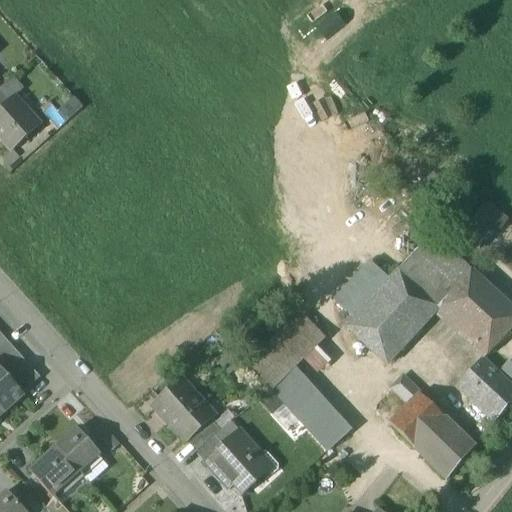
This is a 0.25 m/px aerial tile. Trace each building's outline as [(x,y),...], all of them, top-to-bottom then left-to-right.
[(0,111),(10,102),(0,91),(0,111)] [(0,139),(11,152),(39,127),(14,99),(10,102),(0,111),(0,139)] [(439,225),(452,235),(479,199),(466,190),(439,225)] [(432,237),(398,272),(439,310),(438,311),(487,356),(511,329),(511,311),(471,274),(432,237)] [(333,302),(353,321),(390,281),(369,262),(333,302)] [(387,366),(438,311),(439,310),(398,272),(390,281),(353,321),(346,329),(387,366)] [(271,392),(327,454),(349,433),(294,370),(324,341),(302,318),(250,369),(271,393),(271,392)] [(0,366),(15,353),(8,344),(0,350),(0,366)] [(24,362),(15,353),(0,366),(0,371),(6,378),(24,362)] [(455,389),(494,425),(511,403),(511,389),(482,360),(455,389)] [(511,376),(511,362),(510,361),(503,369),(511,376)] [(31,371),(24,362),(6,378),(14,387),(31,371)] [(0,411),(2,415),(22,397),(22,396),(14,387),(6,378),(0,371),(0,411)] [(39,380),(31,371),(14,387),(22,396),(39,380)] [(392,389),(409,406),(419,396),(402,379),(392,389)] [(152,407),(185,444),(188,442),(211,422),(214,418),(214,417),(209,421),(199,410),(203,406),(182,382),(152,407)] [(445,421),(419,396),(409,406),(389,425),(415,450),(445,421)] [(214,417),(203,406),(199,410),(209,421),(214,417)] [(474,449),(445,421),(415,450),(447,482),(474,449)] [(188,442),(198,452),(214,437),(220,432),(211,422),(188,442)] [(76,431),(57,448),(81,475),(100,458),(76,431)] [(252,490),(269,475),(257,461),(261,457),(238,432),(222,446),(215,453),(217,454),(208,462),(211,464),(210,464),(219,474),(216,477),(229,492),(233,488),(241,497),(251,488),(252,490)] [(195,455),(207,468),(210,464),(211,464),(208,462),(217,454),(215,453),(222,446),(214,437),(198,452),(195,455)] [(53,499),(81,475),(57,448),(29,472),(53,499)] [(265,453),(261,457),(257,461),(269,475),(271,477),(275,471),(277,468),(265,453)] [(23,511),(6,493),(0,498),(0,511),(23,511)] [(47,511),(66,511),(58,503),(47,511)]
